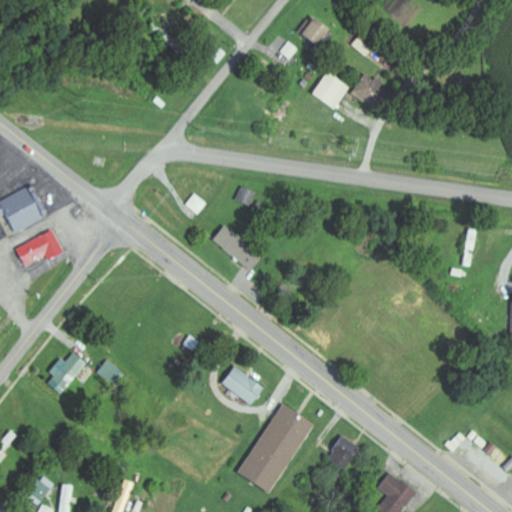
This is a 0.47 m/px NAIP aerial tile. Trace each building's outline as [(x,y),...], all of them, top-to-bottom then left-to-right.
[(308,33),(322,45),(335,29),(320,17),(308,33)] [(368,58),(378,46),(365,35),(354,46),(368,58)] [(292,60),(300,50),(291,42),(283,53),(292,60)] [(339,111),(353,86),(327,72),(313,97),(339,111)] [(355,94),(384,113),(397,94),(368,75),(355,94)] [(10,216),(19,233),(52,216),(37,186),(0,204),(0,211),(4,219),(10,216)] [(202,215),(211,204),(198,195),(190,206),(202,215)] [(216,243),(258,271),(269,254),(227,227),(216,243)] [(68,253),(56,231),(21,250),(30,267),(50,256),(53,261),(68,253)] [(184,353),(201,359),(207,343),(191,336),(184,353)] [(90,363),(77,353),(69,362),(65,358),(53,373),(57,376),(51,384),(65,396),(90,363)] [(226,386),(257,406),(269,388),(239,367),(226,386)] [(244,475),(276,494),(318,423),(286,404),(244,475)] [(0,444),(0,462),(12,444),(4,438),(0,444)] [(364,447),(344,438),(333,462),(353,471),(364,447)] [(381,510),(383,511),(406,511),(419,491),(391,473),(381,489),(390,495),(381,510)] [(126,511),(137,483),(127,479),(116,511),(126,511)] [(72,511),(75,485),(64,484),(61,511),(72,511)]
